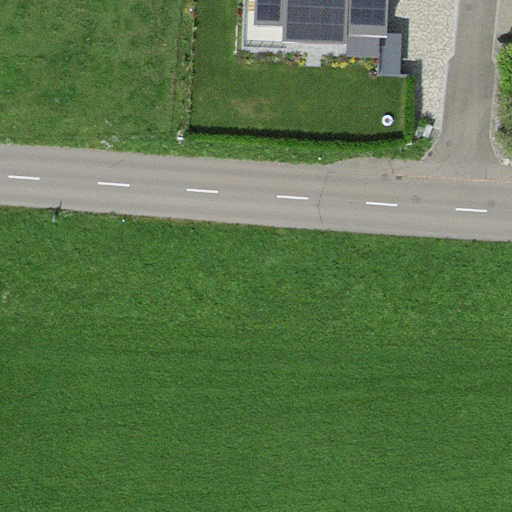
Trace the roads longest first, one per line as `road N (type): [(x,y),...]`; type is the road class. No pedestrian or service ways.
road 1 (tertiary): [(0,177),(462,211)]
road 2 (residential): [(462,211),(481,0)]
